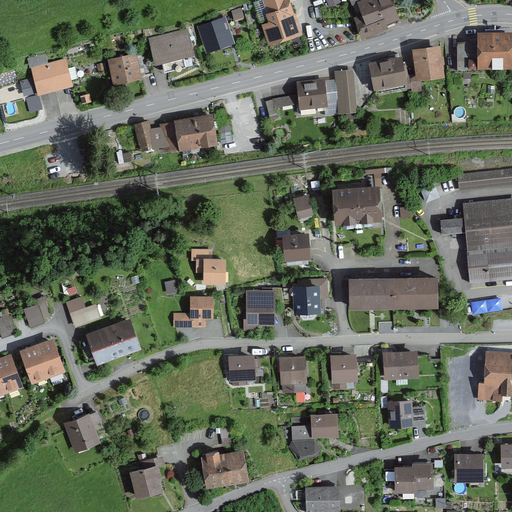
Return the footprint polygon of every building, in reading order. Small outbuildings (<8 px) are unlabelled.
[(296,31),(285,0),(259,0),(254,2),(260,20),(270,16),(273,23),(267,25),(272,40),(296,31)] [(353,0),(355,5),(359,4),(364,18),(358,20),(363,34),(395,22),(396,18),(388,0),(353,0)] [(234,17),(243,15),(241,8),(232,11),(234,17)] [(209,48),(229,41),(220,14),(211,17),(213,24),(202,28),(209,48)] [(150,39),(155,62),(162,61),(164,72),(186,67),(183,56),(193,53),(187,30),(150,39)] [(457,43),(457,70),(511,69),(511,32),(477,33),(478,41),(457,43)] [(421,91),(419,81),(445,78),(443,65),(445,65),(444,57),(442,57),(441,46),(412,50),(415,76),(410,79),(412,92),(421,91)] [(32,66),(47,62),(45,54),(30,58),(32,66)] [(138,76),(137,74),(141,73),(138,55),(112,61),(115,75),(112,75),(115,91),(122,90),(120,80),(138,76)] [(376,92),(406,87),(400,59),(371,64),(376,92)] [(54,86),(71,82),(66,61),(49,65),(54,86)] [(37,91),(54,86),(49,65),(32,69),(34,78),(22,81),(24,88),(36,85),(37,91)] [(334,72),(338,112),(354,110),(350,70),(334,72)] [(275,106),(300,102),(301,114),(315,113),(314,104),(326,103),(324,82),(298,85),(299,94),(273,99),(275,106)] [(270,119),(277,117),(272,99),(265,101),(270,119)] [(227,116),(217,118),(220,133),(230,131),(227,116)] [(210,118),(164,126),(168,148),(214,140),(210,118)] [(154,147),(147,121),(136,124),(143,150),(154,147)] [(119,160),(136,161),(136,136),(120,135),(119,160)] [(511,168),(459,174),(461,189),(511,183),(511,168)] [(320,180),(311,180),(312,190),(321,189),(320,180)] [(337,202),(336,202),(337,214),(338,213),(338,221),(355,220),(355,222),(362,222),(362,219),(382,218),(380,187),(360,189),(360,188),(352,188),(352,190),(336,191),(337,202)] [(295,198),(299,216),(312,213),(307,195),(295,198)] [(465,227),(467,251),(511,245),(511,195),(462,200),(464,216),(465,227)] [(442,233),(460,232),(460,228),(465,227),(464,216),(441,219),(442,233)] [(309,248),(307,248),(306,235),(275,238),(277,252),(286,251),(287,264),(311,262),(309,248)] [(511,245),(467,251),(470,282),(511,278),(511,245)] [(197,267),(206,267),(206,281),(223,281),(224,260),(197,260),(197,267)] [(437,304),(437,278),(393,279),(394,305),(412,304),(412,308),(419,307),(418,304),(437,304)] [(394,305),(393,279),(349,280),(350,306),(369,305),(369,308),(375,308),(375,305),(394,305)] [(176,282),(166,284),(168,295),(179,292),(176,282)] [(303,319),(313,318),(316,315),(315,309),(318,309),(317,286),(295,287),(295,294),(293,294),(293,287),(283,288),(284,299),(292,298),(292,301),(296,301),(296,310),(300,310),(300,316),(303,319)] [(35,296),(37,300),(23,305),(29,323),(53,315),(45,292),(35,296)] [(249,292),(249,319),(245,319),(245,328),(255,328),(255,322),(272,322),(272,292),(249,292)] [(67,302),(72,315),(86,310),(81,297),(67,302)] [(175,314),(175,326),(203,325),(203,316),(210,316),(210,298),(193,298),(193,314),(175,314)] [(99,317),(96,307),(72,316),(76,325),(99,317)] [(0,310),(0,330),(2,334),(16,329),(8,308),(0,310)] [(109,331),(80,342),(88,362),(136,344),(127,320),(107,327),(109,331)] [(62,368),(52,341),(43,344),(42,342),(37,344),(37,346),(47,374),(48,373),(52,381),(62,378),(63,376),(60,369),(62,368)] [(23,352),(33,379),(47,374),(37,346),(37,344),(31,346),(32,349),(23,352)] [(282,359),(284,391),(305,390),(303,358),(291,359),(291,352),(278,353),(278,359),(282,359)] [(345,378),(355,377),(354,356),(341,357),(341,352),(331,353),(331,358),(333,357),(335,388),(345,387),(345,378)] [(492,401),(502,402),(503,396),(511,396),(511,353),(487,352),(485,384),(479,383),(478,399),(492,400),(492,401)] [(416,374),(416,373),(431,372),(430,355),(415,356),(415,353),(385,354),(386,376),(416,374)] [(231,358),(231,365),(228,366),(228,370),(232,370),(233,384),(238,384),(237,378),(253,377),(252,356),(231,358)] [(0,357),(0,374),(5,389),(19,384),(9,357),(1,360),(0,357)] [(392,425),(411,424),(409,401),(390,403),(392,425)] [(417,406),(418,421),(425,421),(424,406),(417,406)] [(102,426),(97,412),(67,423),(75,445),(86,440),(88,444),(96,441),(92,430),(102,426)] [(337,433),(336,415),(291,418),(292,440),(289,446),(298,460),(317,455),(320,448),(314,438),(312,438),(311,435),(337,433)] [(511,445),(503,446),(504,464),(511,464),(511,445)] [(204,460),(208,483),(244,477),(241,454),(219,457),(218,450),(207,452),(208,459),(204,460)] [(481,479),(480,455),(457,455),(457,479),(481,479)] [(149,490),(159,487),(154,467),(160,465),(158,457),(142,461),(144,468),(132,471),(138,496),(150,493),(149,490)] [(413,465),(413,468),(414,496),(421,496),(425,492),(425,486),(431,485),(432,486),(431,464),(413,465)] [(396,469),(396,491),(397,490),(403,490),(403,498),(414,498),(414,496),(413,468),(396,469)] [(395,469),(387,469),(387,478),(394,479),(395,469)] [(306,487),(306,511),(319,511),(340,511),(339,485),(306,487)] [(445,499),(436,499),(436,507),(445,507),(445,499)]
